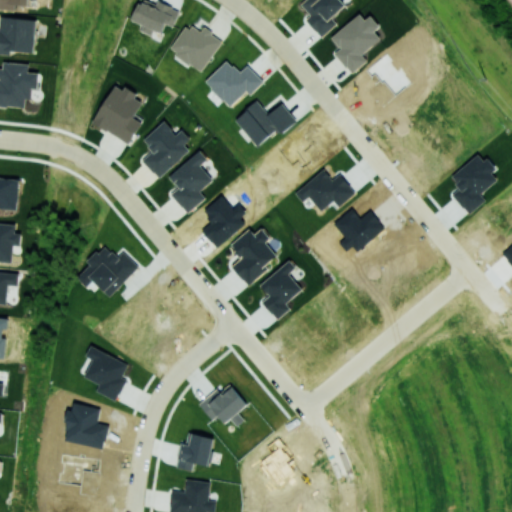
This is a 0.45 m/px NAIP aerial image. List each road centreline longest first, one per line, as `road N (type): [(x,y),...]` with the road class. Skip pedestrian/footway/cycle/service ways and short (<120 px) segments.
road 1 (residential): [(230,0),(299,66),(474,267)]
road 2 (residential): [(162,238),(307,406)]
road 3 (residential): [(141,511),(151,428),(169,390),(235,325)]
road 4 (residential): [(307,406),(474,267)]
